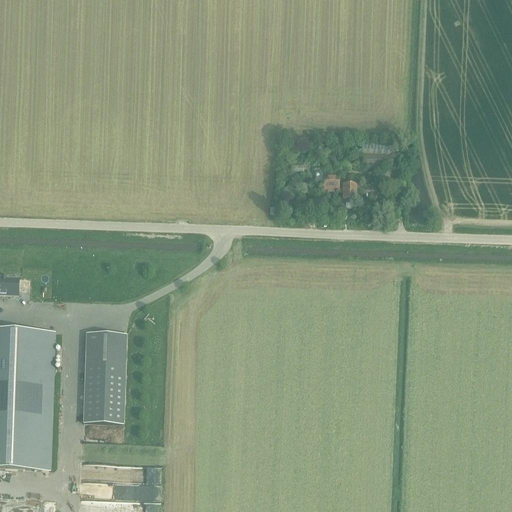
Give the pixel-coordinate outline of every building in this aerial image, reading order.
[(394,156),(363,155),(363,168),(394,169),(394,156)] [(340,177),(330,176),(330,172),(323,172),(323,193),(328,193),(328,195),(334,195),(334,193),(340,193),(340,177)] [(357,187),(356,187),(356,178),(349,178),(349,187),(343,187),(343,203),(346,203),(346,209),(347,211),(351,211),(353,209),(353,203),(357,203),(357,187)] [(0,297),(18,298),(19,280),(0,279),(0,297)] [(0,471),(51,473),(56,334),(0,332),(0,471)] [(124,427),(127,337),(86,336),(83,426),(124,427)]
